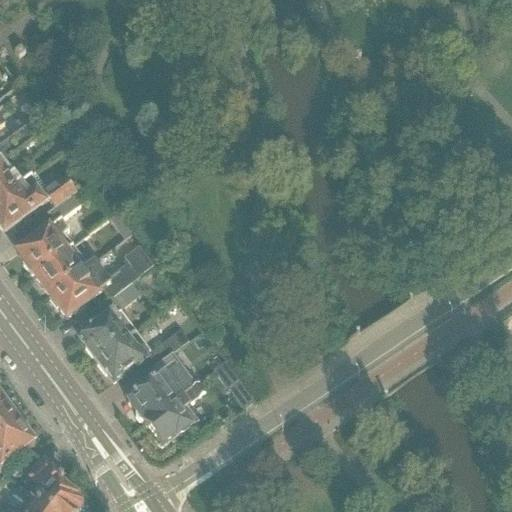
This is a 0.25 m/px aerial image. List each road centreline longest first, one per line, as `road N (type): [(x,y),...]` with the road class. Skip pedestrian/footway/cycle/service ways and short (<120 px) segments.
road 1 (residential): [(511,262),(149,500)]
road 2 (secondary): [(98,446),(0,315)]
